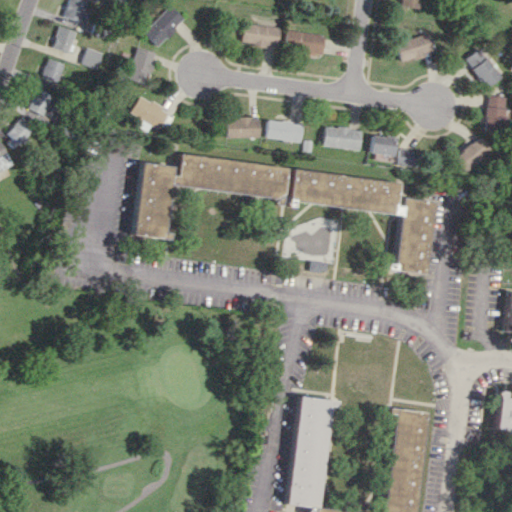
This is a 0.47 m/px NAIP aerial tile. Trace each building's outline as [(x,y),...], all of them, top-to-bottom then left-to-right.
[(85,0),(65,0),(61,16),(79,21),(85,0)] [(417,8),(418,0),(399,0),(399,6),(417,8)] [(140,33),(155,46),(181,18),(166,4),(140,33)] [(238,42),(275,47),(278,27),(241,22),(238,42)] [(49,46),(66,51),(73,30),(56,25),(49,46)] [(321,33),(285,31),(283,50),(320,52),(321,33)] [(430,52),(425,33),(393,42),(398,61),(430,52)] [(152,52),(133,46),(123,78),(142,84),(152,52)] [(94,68),(99,52),(83,47),(78,63),(94,68)] [(499,75),(477,47),(462,59),(485,86),(499,75)] [(38,76),(55,82),(62,63),(45,57),(38,76)] [(26,108),(43,116),(52,96),(35,88),(26,108)] [(503,96),(486,94),(482,131),(499,132),(503,96)] [(126,112),(155,129),(165,111),(136,95),(126,112)] [(14,146),(32,129),(20,115),(1,132),(14,146)] [(256,136),(256,117),(223,118),(223,137),(256,136)] [(300,124),(264,118),(261,136),(297,142),(300,124)] [(322,125),(319,144),(356,150),(359,130),(322,125)] [(391,155),(393,136),(369,134),(367,153),(391,155)] [(461,172),(489,150),(478,136),(450,158),(461,172)] [(0,168),(10,163),(0,144),(0,168)] [(416,166),(417,151),(396,150),(395,164),(416,166)] [(395,212),(389,270),(422,273),(430,200),(396,197),(397,180),(285,169),(285,165),(173,154),(172,166),(136,162),(129,235),(166,239),(166,232),(161,232),(166,186),(272,196),(272,203),(291,205),(291,202),(395,212)] [(500,328),(511,329),(511,292),(504,292),(500,328)] [(492,429),(511,431),(511,399),(502,398),(502,391),(496,390),(492,429)] [(325,406),(332,407),(332,400),(294,395),(281,503),(313,507),(325,406)] [(410,511),(421,411),(389,408),(378,511),(357,511),(303,507),(302,511),(410,511)]
